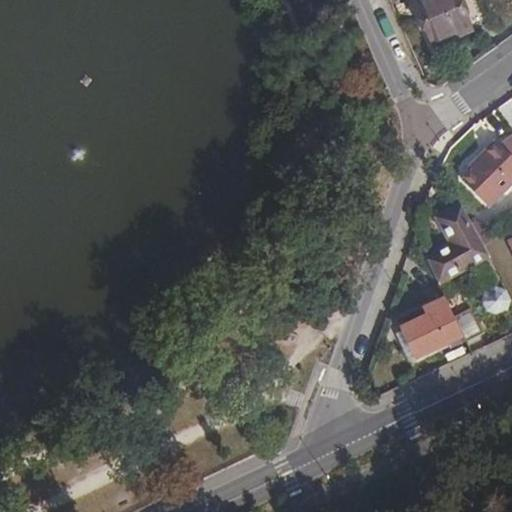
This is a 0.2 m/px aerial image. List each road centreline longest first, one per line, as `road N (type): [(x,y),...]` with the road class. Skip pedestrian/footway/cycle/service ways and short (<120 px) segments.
road 1 (residential): [(423,129),(334,380),(349,437)]
road 2 (secondary): [(511,361),(349,437)]
road 3 (secondary): [(349,437),(192,511)]
road 4 (residential): [(364,0),(423,129)]
